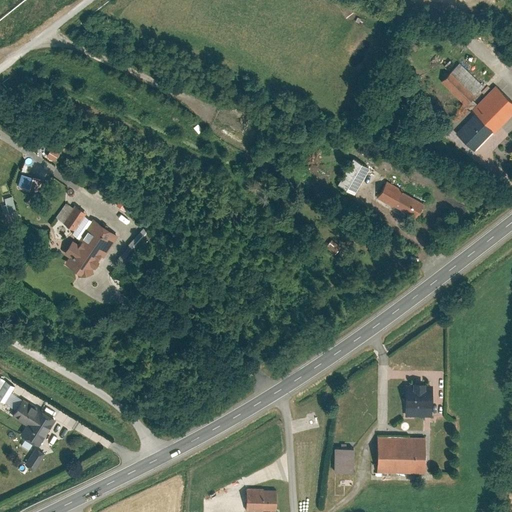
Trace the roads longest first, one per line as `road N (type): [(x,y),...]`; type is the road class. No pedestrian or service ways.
road 1 (secondary): [(511,221),(273,393),(50,511)]
road 2 (track): [(41,30),(229,116)]
road 3 (track): [(0,334),(122,406),(165,454)]
road 4 (track): [(294,511),(285,414),(273,393)]
